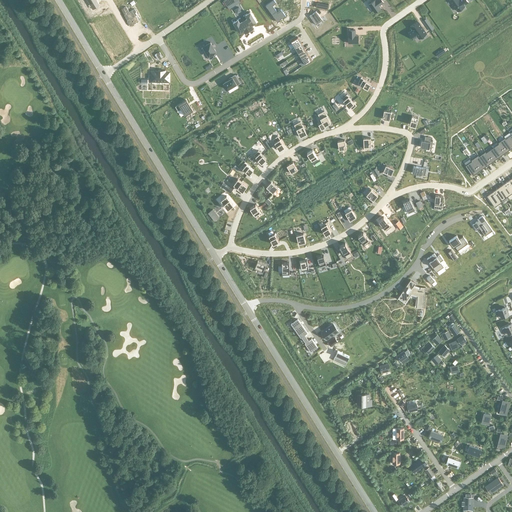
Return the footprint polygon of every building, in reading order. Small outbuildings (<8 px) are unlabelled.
[(274,0),(272,0),(266,5),(278,22),(282,19),(281,18),(282,17),(283,18),(286,16),(281,9),(280,9),(277,11),(273,5),(276,3),(274,0)] [(374,0),(369,4),(375,12),(381,8),(379,5),(384,2),(382,0),(374,0)] [(450,0),(458,11),(465,6),(464,5),(468,2),(467,0),(450,0)] [(155,15),(144,22),(146,26),(145,26),(147,29),(155,24),(159,21),(159,20),(164,16),(166,14),(165,12),(164,11),(159,3),(157,5),(154,7),(151,9),(153,12),(155,15)] [(311,15),(310,16),(316,24),(322,20),(316,11),(313,13),(313,14),(311,15)] [(238,20),(234,22),(240,32),(244,30),(245,32),(254,27),(252,25),(256,22),(250,12),(246,15),(248,18),(240,23),(238,20)] [(105,24),(102,26),(106,34),(113,30),(111,27),(114,25),(110,19),(104,22),(105,24)] [(413,30),(409,33),(413,39),(418,36),(419,38),(426,33),(418,22),(411,27),(413,30)] [(349,35),(348,35),(348,43),(358,43),(358,35),(355,35),(355,30),(349,30),(349,35)] [(298,37),(291,41),(295,47),(302,43),(298,37)] [(118,39),(112,43),(117,51),(120,49),(121,51),(127,47),(123,40),(120,42),(118,39)] [(210,42),(203,46),(205,49),(204,50),(206,53),(207,53),(209,55),(208,56),(210,59),(215,56),(214,53),(216,51),(210,42)] [(302,43),(295,47),(298,53),(305,49),(302,43)] [(298,53),(302,58),(308,54),(305,49),(298,53)] [(302,58),(305,64),(312,60),(308,54),(302,58)] [(165,71),(156,70),(156,72),(152,72),(152,80),(169,81),(169,72),(165,72),(165,71)] [(224,83),(228,89),(236,84),(237,85),(240,83),(235,74),(229,78),(229,79),(224,83)] [(361,77),(358,83),(368,88),(371,83),(361,77)] [(342,98),(349,107),(354,103),(347,94),(342,98)] [(186,100),(175,106),(178,110),(181,108),(185,115),(193,110),(189,103),(188,104),(186,100)] [(384,110),(383,119),(390,120),(391,111),(384,110)] [(324,111),(318,114),(322,122),(319,124),(321,129),(325,127),(325,126),(331,123),(324,111)] [(412,115),(409,124),(416,126),(418,117),(412,115)] [(301,121),(294,125),(301,137),(307,134),(301,121)] [(278,136),(273,139),(280,150),(285,146),(278,136)] [(421,140),(420,147),(432,149),(433,141),(430,141),(431,137),(425,136),(424,140),(421,140)] [(505,152),(511,148),(506,138),(505,137),(498,142),(499,143),(505,152)] [(338,141),(339,150),(346,148),(345,139),(338,141)] [(499,157),(505,152),(499,143),(492,148),(499,157)] [(499,157),(492,148),(486,152),(492,161),(499,157)] [(307,153),(312,160),(317,157),(313,149),(307,153)] [(258,150),(254,155),(262,163),(266,158),(258,150)] [(486,166),(492,161),(486,152),(485,151),(479,156),(486,166)] [(251,155),(248,157),(255,165),(258,162),(251,155)] [(479,171),(486,166),(479,156),(478,155),(471,160),(472,161),(479,171)] [(465,165),(473,175),(479,171),(472,161),(465,165)] [(245,162),(241,167),(250,174),(254,169),(245,162)] [(287,165),(292,173),(298,169),(293,162),(287,165)] [(386,165),(383,171),(391,175),(394,168),(386,165)] [(414,166),(412,173),(425,175),(426,168),(414,166)] [(238,179),(234,184),(243,191),(247,185),(238,179)] [(271,181),(266,187),(273,193),(278,187),(271,181)] [(507,197),(511,193),(511,189),(507,182),(500,186),(507,197)] [(501,201),(507,197),(500,186),(494,191),(501,201)] [(371,189),(366,195),(373,200),(378,195),(371,189)] [(495,207),(502,202),(501,201),(494,191),(487,196),(495,207)] [(227,195),(221,200),(228,209),(234,204),(227,195)] [(434,208),(441,209),(443,195),(435,195),(434,208)] [(415,210),(410,199),(403,202),(408,213),(415,210)] [(250,208),(255,215),(260,212),(256,204),(250,208)] [(345,213),(350,220),(356,217),(351,209),(345,213)] [(478,220),(473,224),(476,230),(479,228),(485,235),(493,230),(482,215),(477,219),(478,220)] [(384,216),(379,220),(386,230),(391,226),(384,216)] [(326,223),(321,226),(326,235),(331,231),(326,223)] [(358,236),(365,245),(370,241),(363,232),(358,236)] [(275,233),(269,236),(273,244),(279,241),(275,233)] [(296,235),(299,244),(306,242),(303,233),(296,235)] [(457,235),(449,241),(453,247),(455,246),(458,250),(468,243),(463,236),(459,238),(457,235)] [(340,246),(347,259),(352,256),(345,243),(340,246)] [(451,250),(448,252),(454,260),(457,258),(451,250)] [(434,253),(427,258),(436,272),(444,266),(440,261),(443,259),(440,254),(437,256),(434,253)] [(321,267),(327,266),(324,255),(317,257),(321,267)] [(300,261),(302,270),(309,268),(307,260),(300,261)] [(264,271),(267,265),(258,261),(255,267),(264,271)] [(430,276),(427,278),(432,284),(435,281),(430,276)] [(399,297),(406,302),(411,293),(418,296),(417,307),(424,308),(425,287),(420,287),(420,289),(413,286),(415,283),(411,279),(398,297),(399,297)] [(498,318),(509,314),(506,307),(502,308),(500,309),(496,311),(498,318)] [(291,324),(301,337),(305,335),(308,333),(298,319),(291,324)] [(505,335),(511,331),(511,323),(509,325),(508,325),(506,326),(506,327),(502,328),(505,335)] [(333,324),(322,331),(324,334),(326,336),(325,336),(327,338),(338,331),(333,324)] [(459,331),(455,324),(449,328),(454,335),(459,331)] [(448,331),(442,333),(445,339),(451,336),(448,331)] [(442,339),(437,335),(433,340),(437,344),(442,339)] [(462,335),(457,339),(461,344),(466,340),(462,335)] [(335,338),(327,343),(330,347),(338,342),(335,338)] [(306,343),(305,343),(311,352),(318,347),(312,339),(309,341),(306,343)] [(434,347),(430,342),(424,348),(428,353),(434,347)] [(450,349),(445,345),(439,351),(444,356),(450,349)] [(404,351),(397,356),(401,361),(408,356),(407,355),(410,353),(407,350),(405,352),(404,351)] [(338,351),(333,360),(345,365),(349,356),(338,351)] [(441,359),(437,355),(432,359),(436,364),(441,359)] [(380,366),(382,372),(390,370),(388,364),(380,366)] [(365,395),(358,395),(358,403),(362,403),(362,405),(369,405),(369,402),(371,402),(371,399),(369,399),(369,393),(365,393),(365,395)] [(503,400),(500,413),(506,415),(509,402),(503,400)] [(416,403),(408,405),(409,411),(418,409),(416,403)] [(484,413),(482,422),(488,424),(491,415),(484,413)] [(397,430),(394,430),(394,435),(397,435),(397,439),(403,439),(403,428),(397,428),(397,430)] [(431,431),(429,437),(441,441),(443,435),(431,431)] [(507,435),(501,433),(498,446),(504,448),(507,435)] [(469,445),(467,451),(479,456),(481,450),(469,445)] [(423,457),(412,465),(416,470),(427,463),(423,457)] [(460,461),(448,457),(446,463),(458,467),(460,461)] [(498,477),(486,486),(490,493),(503,484),(498,477)] [(439,479),(435,481),(440,488),(438,489),(440,492),(442,490),(442,491),(446,489),(439,479)] [(468,494),(465,494),(465,497),(463,511),(471,511),(473,497),(468,497),(468,494)] [(406,496),(399,501),(402,506),(409,501),(406,496)]
